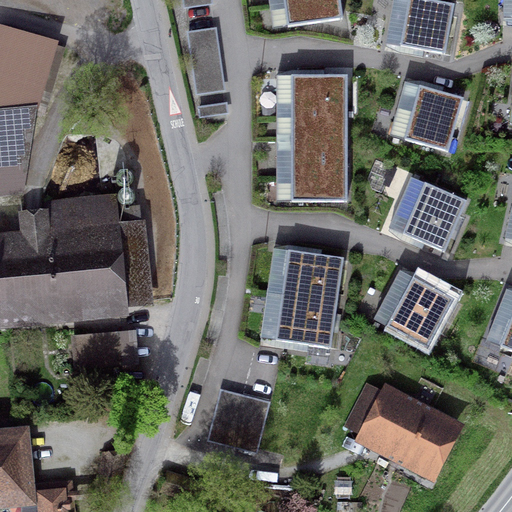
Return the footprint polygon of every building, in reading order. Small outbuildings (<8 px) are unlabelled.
[(342,20),(339,0),(283,0),(288,28),(342,20)] [(445,55),(454,6),(419,0),(408,0),(400,47),(445,55)] [(213,24),(187,28),(196,92),(222,88),(213,24)] [(0,112),(34,110),(36,110),(56,45),(0,28),(0,112)] [(292,78),(292,120),(347,120),(347,77),(292,78)] [(448,153),(463,100),(419,88),(405,141),(448,153)] [(226,114),(224,106),(199,109),(200,118),(226,114)] [(0,193),(22,192),(34,110),(0,112),(0,193)] [(347,203),(347,120),(292,120),(292,202),(347,203)] [(444,253),(466,203),(425,185),(403,235),(444,253)] [(0,314),(147,301),(139,229),(111,231),(108,203),(44,209),(45,217),(23,219),(26,249),(0,251),(0,314)] [(288,252),(282,297),(336,305),(343,260),(288,252)] [(427,349),(453,301),(413,279),(387,328),(427,349)] [(330,349),(336,305),(282,297),(276,341),(330,349)] [(511,352),(511,317),(500,348),(511,352)] [(77,342),(79,368),(120,365),(118,339),(77,342)] [(355,441),(434,482),(464,424),(385,384),(382,390),(366,382),(344,426),(359,434),(355,441)] [(96,385),(97,406),(129,404),(128,383),(96,385)] [(209,437),(251,447),(257,424),(240,420),(244,405),(219,398),(209,437)] [(33,482),(27,482),(23,436),(0,438),(0,501),(35,498),(34,490),(33,482)] [(103,453),(94,493),(117,493),(127,452),(103,453)] [(168,475),(163,491),(188,498),(193,482),(168,475)] [(35,498),(36,511),(70,511),(69,496),(68,487),(34,490),(35,498)]
